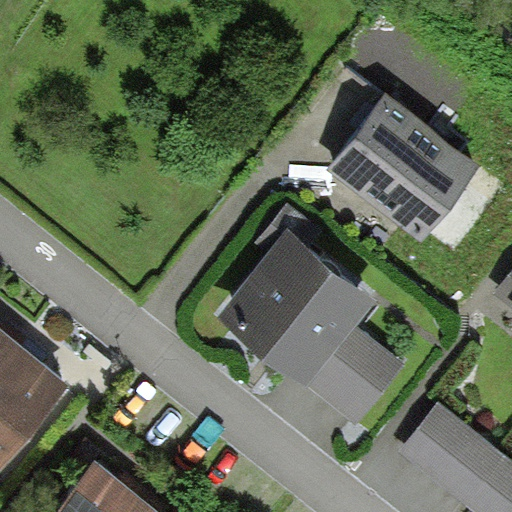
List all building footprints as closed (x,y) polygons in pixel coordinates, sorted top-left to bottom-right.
[(386,76),(329,153),(464,252),(511,186),(511,182),(475,155),(481,146),(386,76)] [(374,278),(282,204),(212,290),(262,330),(257,336),(360,419),(414,351),(354,303),(374,278)] [(0,305),(0,369),(32,332),(0,305)] [(0,447),(70,365),(32,332),(0,369),(0,447)] [(511,511),(511,452),(437,395),(398,445),(424,466),(452,487),(484,511),(511,511)] [(42,511),(116,511),(142,481),(97,444),(42,511)] [(142,481),(116,511),(183,511),(142,481)]
